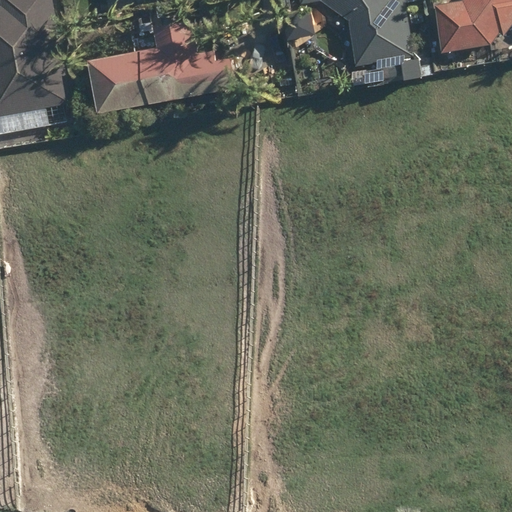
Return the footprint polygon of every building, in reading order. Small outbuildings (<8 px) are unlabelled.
[(0,116),(3,116),(6,133),(73,122),(70,105),(78,103),(60,0),(10,0),(12,9),(0,11),(0,116)] [(349,19),(357,65),(415,55),(405,1),(410,0),(301,0),(302,4),(323,0),(349,19)] [(434,6),(440,51),(490,44),(499,30),(505,35),(511,25),(511,0),(464,0),(463,2),(434,6)] [(290,14),(295,45),(310,42),(304,12),(290,14)] [(411,14),(412,24),(425,23),(424,12),(411,14)] [(103,62),(113,114),(248,88),(242,59),(226,62),(224,52),(207,55),(201,22),(166,29),(170,50),(103,62)] [(413,57),(415,77),(431,76),(430,67),(428,68),(427,52),(416,53),(416,57),(413,57)]
